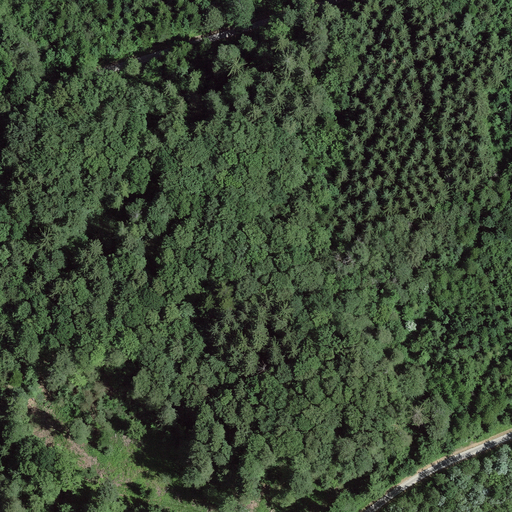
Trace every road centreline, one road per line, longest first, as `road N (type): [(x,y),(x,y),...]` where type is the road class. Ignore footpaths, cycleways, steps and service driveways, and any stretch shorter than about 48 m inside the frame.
road 1 (track): [(342,0),(0,105)]
road 2 (track): [(370,511),(440,467),(511,437)]
